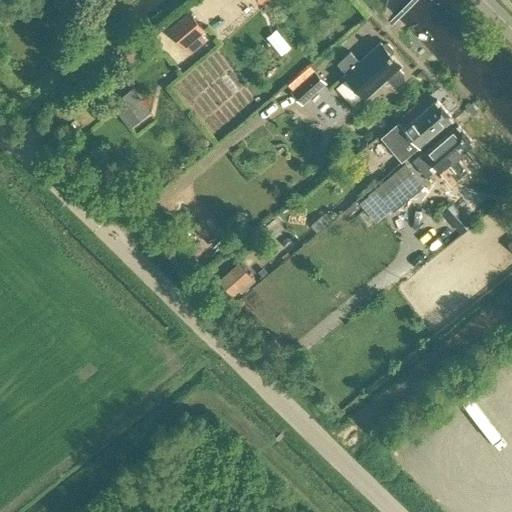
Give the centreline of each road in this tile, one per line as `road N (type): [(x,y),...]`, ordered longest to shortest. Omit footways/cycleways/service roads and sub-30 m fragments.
road 1 (unclassified): [(392,511),(0,128)]
road 2 (unknown): [(14,142),(133,35)]
